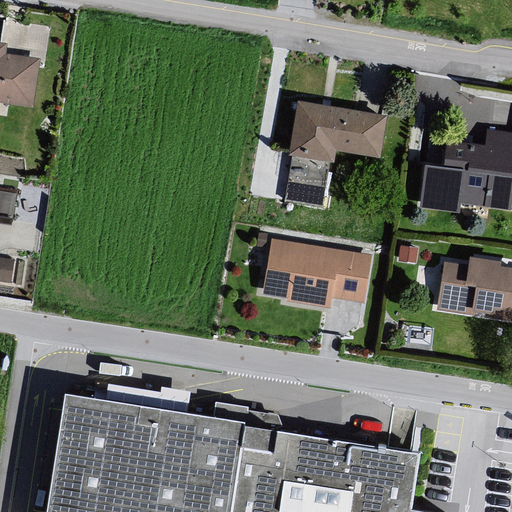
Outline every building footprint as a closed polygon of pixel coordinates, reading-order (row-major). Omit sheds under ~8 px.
[(8,50),(0,48),(0,107),(35,112),(41,65),(8,60),(8,50)] [(385,121),(298,106),(281,202),(323,209),(333,151),(378,159),(385,121)] [(511,134),(486,130),(483,147),(452,142),(447,169),(427,166),(420,208),(458,214),(459,206),(510,215),(511,204),(511,134)] [(371,260),(271,242),(262,297),(330,309),(331,300),(365,306),(371,260)] [(468,273),(445,270),(438,313),(473,318),(477,315),(485,316),(483,328),(511,331),(511,270),(504,270),(501,264),(471,259),(468,273)] [(410,511),(419,458),(64,397),(46,511),(410,511)]
